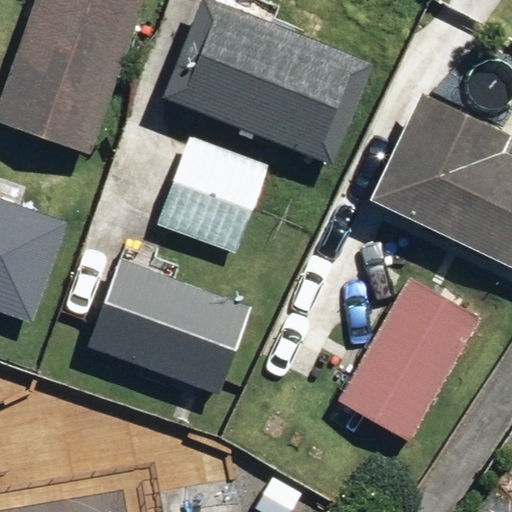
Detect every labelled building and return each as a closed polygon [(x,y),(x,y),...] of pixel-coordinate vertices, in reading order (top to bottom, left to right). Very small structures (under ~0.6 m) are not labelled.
[(52,0),(11,114),(104,147),(157,0),(52,0)] [(215,0),(178,92),(349,161),(389,61),(238,0),(215,0)] [(384,192),(511,252),(511,123),(433,87),(384,192)] [(170,222),(251,251),(282,166),(201,137),(170,222)] [(105,344),(236,395),(269,306),(137,257),(105,344)] [(352,398),(422,438),(492,318),(423,277),(352,398)] [(299,511),(311,490),(271,468),(249,508),(255,511),(299,511)] [(0,511),(142,511),(137,485),(0,511)]
